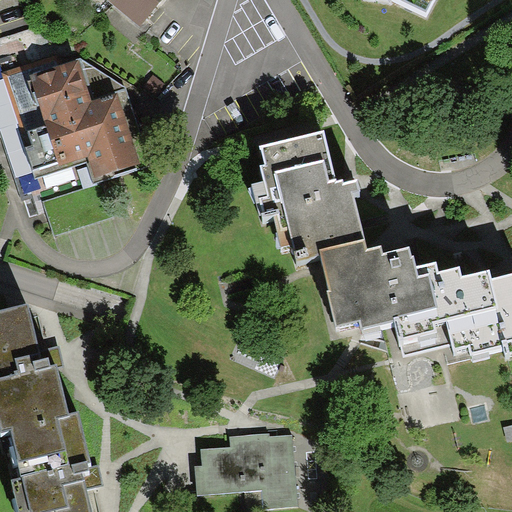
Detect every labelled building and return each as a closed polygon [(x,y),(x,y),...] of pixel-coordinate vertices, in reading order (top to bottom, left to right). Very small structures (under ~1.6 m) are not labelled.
[(107,0),(140,28),(156,10),(163,0),(107,0)] [(363,0),(393,5),(395,1),(428,18),(438,0),(363,0)] [(126,87),(82,60),(61,66),(58,55),(15,69),(11,57),(0,60),(0,140),(7,138),(32,216),(48,211),(57,236),(116,217),(104,180),(121,175),(137,169),(136,164),(140,163),(131,136),(141,132),(126,87)] [(325,135),(262,150),(267,168),(262,169),(266,183),(255,186),(264,220),(275,218),(284,252),(294,250),(297,264),(323,258),(331,293),(327,294),(336,331),(362,325),(363,331),(395,323),(401,347),(405,346),(407,357),(454,345),(457,355),(472,352),(473,357),(505,349),(507,356),(511,355),(511,278),(493,283),(491,274),(463,281),(461,271),(440,276),(437,266),(425,269),(418,271),(415,260),(412,261),(410,252),(385,257),(383,250),(368,253),(355,199),(361,198),(358,184),(344,188),(343,184),(343,182),(336,183),(325,135)] [(29,304),(0,311),(0,424),(2,434),(10,433),(21,478),(13,480),(20,511),(91,511),(86,485),(83,475),(93,473),(79,413),(67,416),(57,369),(51,370),(50,366),(49,362),(42,363),(29,304)] [(411,426),(460,421),(457,395),(408,401),(411,426)] [(231,448),(203,449),(204,467),(197,467),(199,496),(262,492),(264,509),(298,507),(293,436),(270,437),(270,434),(231,437),(231,448)]
